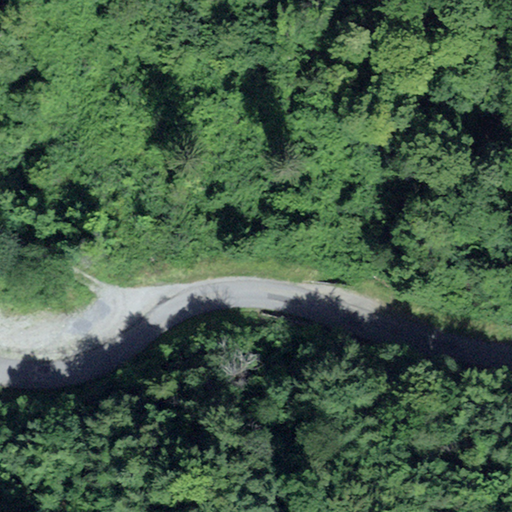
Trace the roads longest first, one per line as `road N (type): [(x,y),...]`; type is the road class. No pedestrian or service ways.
road 1 (tertiary): [(511,353),(297,299),(234,293),(156,318),(56,370),(0,370)]
road 2 (track): [(156,318),(79,281),(0,223)]
